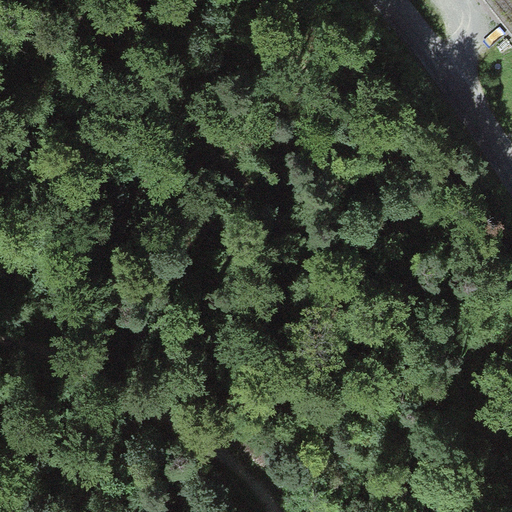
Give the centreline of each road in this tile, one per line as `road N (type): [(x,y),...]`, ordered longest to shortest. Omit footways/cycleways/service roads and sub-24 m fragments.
road 1 (track): [(0,333),(164,415),(231,458),(279,511)]
road 2 (unclassified): [(389,0),(511,167)]
